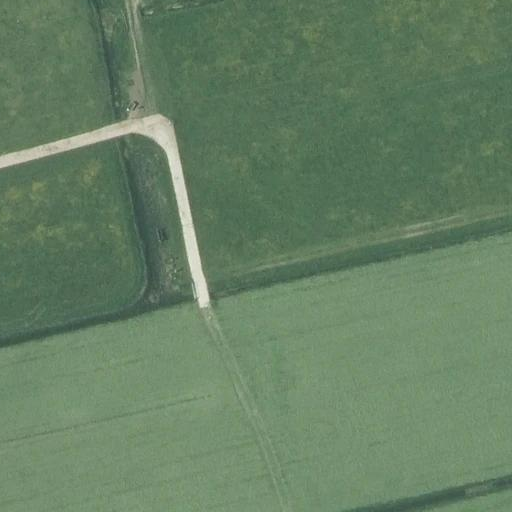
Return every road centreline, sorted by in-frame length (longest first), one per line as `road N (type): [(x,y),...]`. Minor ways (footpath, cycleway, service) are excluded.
road 1 (track): [(286,511),(271,454),(204,312),(165,123),(154,123)]
road 2 (track): [(154,123),(130,0)]
